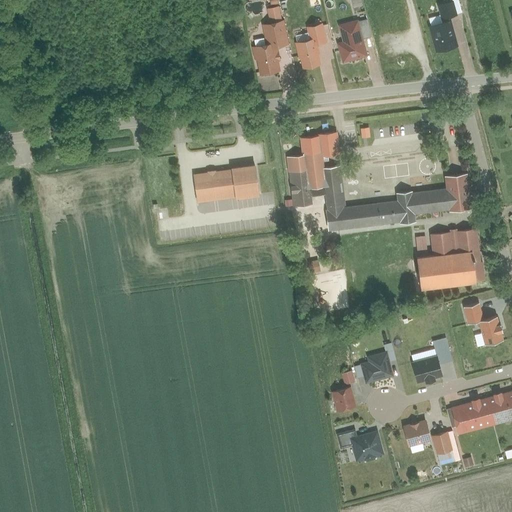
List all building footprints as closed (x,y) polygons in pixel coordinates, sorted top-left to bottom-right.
[(445,0),(436,3),(440,17),(457,13),(453,0),(445,0)] [(367,55),(357,17),(337,23),(342,41),(337,42),(342,62),(367,55)] [(288,41),(283,18),(260,23),(265,43),(256,45),(262,74),(281,70),(276,44),(288,41)] [(457,46),(449,18),(430,23),(438,51),(457,46)] [(327,40),(322,21),(306,24),(309,38),(296,41),(302,67),(319,63),(314,43),(327,40)] [(319,149),(303,151),(303,154),(307,187),(324,184),(322,167),(319,149)] [(287,156),(294,206),(309,204),(307,187),(303,154),(287,156)] [(362,200),(357,162),(344,164),(349,201),(362,200)] [(228,168),(231,196),(259,192),(255,163),(228,166),(228,168)] [(340,165),(322,167),(324,184),(327,207),(345,205),(340,165)] [(228,168),(192,173),(196,200),(231,196),(228,168)] [(470,207),(466,172),(443,175),(445,187),(447,207),(448,210),(470,207)] [(447,207),(445,187),(410,192),(410,195),(412,212),(447,207)] [(327,207),(324,207),(327,230),(413,218),(412,212),(410,195),(410,192),(409,189),(394,191),(395,198),(345,205),(327,207)] [(476,227),(430,233),(433,253),(478,247),(476,227)] [(423,235),(415,236),(418,255),(426,254),(423,235)] [(418,255),(414,256),(418,287),(482,279),(478,247),(433,253),(426,254),(418,255)] [(306,261),(309,272),(321,268),(318,258),(306,261)] [(479,301),(463,305),(467,322),(477,319),(483,318),(479,301)] [(483,318),(477,319),(484,344),(504,338),(498,314),(483,318)] [(397,358),(392,341),(384,344),(385,349),(388,360),(397,358)] [(388,360),(385,349),(367,354),(369,360),(360,362),(365,382),(392,375),(388,360)] [(352,369),(341,372),(344,383),(355,380),(352,369)] [(351,383),(330,389),(335,409),(356,404),(351,383)] [(469,401),(450,406),(457,433),(511,418),(511,389),(500,393),(499,391),(491,393),(491,395),(476,399),(476,398),(469,399),(469,401)] [(444,414),(433,417),(437,433),(448,430),(444,414)] [(426,418),(403,424),(408,445),(432,438),(431,434),(426,418)] [(356,428),(337,433),(340,447),(353,443),(351,436),(358,434),(356,428)] [(358,434),(351,436),(353,443),(357,460),(384,453),(378,429),(358,434)] [(439,464),(460,458),(452,429),(448,430),(437,433),(431,434),(432,438),(439,464)] [(471,455),(463,458),(465,466),(473,464),(471,455)]
